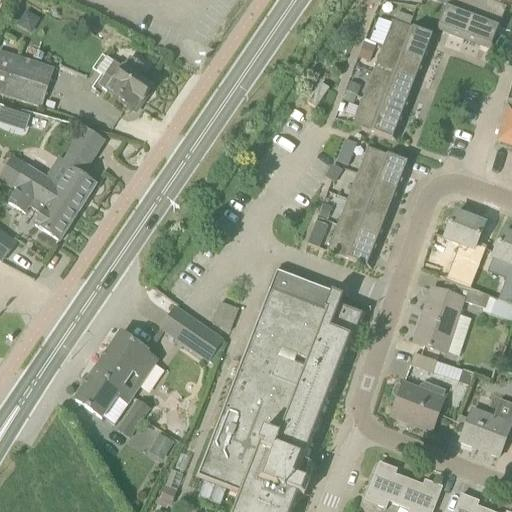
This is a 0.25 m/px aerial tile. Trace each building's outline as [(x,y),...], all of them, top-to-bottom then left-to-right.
[(449,0),(439,29),(438,31),(464,41),(479,0),(449,0)] [(480,0),(479,0),(464,41),(490,51),(506,10),(480,0)] [(22,11),(15,26),(31,33),(38,19),(22,11)] [(394,23),(409,29),(413,20),(398,14),(394,23)] [(383,49),(425,65),(435,39),(409,29),(394,23),(393,23),(383,49)] [(365,42),(358,60),(369,64),(376,46),(365,42)] [(415,90),(418,81),(425,65),(383,49),(373,75),(415,91),(415,90)] [(56,71),(16,57),(0,52),(0,96),(41,111),(56,71)] [(97,74),(104,79),(98,89),(128,109),(130,106),(135,109),(139,102),(143,105),(152,90),(114,65),(106,60),(97,74)] [(404,117),(414,92),(415,91),(373,75),(363,101),(404,117)] [(307,105),(316,111),(329,91),(321,85),(307,105)] [(353,127),(392,142),(394,143),(404,117),(363,101),(353,127)] [(0,114),(0,125),(6,128),(11,113),(2,110),(0,114)] [(511,111),(508,110),(499,143),(511,146),(511,111)] [(358,176),(399,192),(410,166),(368,150),(358,176)] [(352,157),(340,153),(337,163),(349,167),(352,157)] [(1,182),(14,190),(20,179),(77,216),(95,188),(70,172),(59,189),(14,161),(8,171),(6,169),(0,178),(2,179),(1,182)] [(348,202),(389,218),(390,218),(393,208),(399,192),(358,176),(348,202)] [(20,179),(14,190),(17,192),(8,205),(25,216),(34,202),(45,210),(34,227),(60,243),(77,216),(20,179)] [(389,219),(389,218),(348,202),(338,228),(379,244),(385,228),(389,219)] [(456,264),(449,282),(470,291),(479,268),(469,263),(473,253),(474,254),(484,228),(455,216),(444,242),(463,249),(457,264),(456,264)] [(328,254),(366,269),(369,270),(379,244),(338,228),(328,254)] [(0,263),(5,266),(13,255),(20,246),(0,231),(0,263)] [(511,238),(503,235),(493,261),(495,262),(491,274),(507,280),(498,302),(511,307),(511,238)] [(292,511),(298,497),(304,499),(309,486),(307,485),(312,471),(302,467),(349,346),(352,347),(363,318),(339,309),(344,298),(332,293),(331,298),(326,296),(328,292),(276,272),(196,479),(241,496),(234,511),(292,511)] [(414,346),(442,355),(444,356),(462,303),(485,311),(490,298),(470,291),(449,282),(446,281),(442,295),(432,292),(422,322),(424,322),(416,345),(414,345),(414,346)] [(485,312),(511,323),(511,308),(490,300),(485,312)] [(231,333),(239,312),(221,305),(213,326),(231,333)] [(175,312),(164,328),(163,329),(210,362),(222,344),(208,334),(175,312)] [(133,399),(139,389),(157,364),(146,356),(147,354),(121,336),(96,373),(133,399)] [(410,369),(429,375),(433,376),(437,364),(414,356),(410,369)] [(463,372),(459,385),(470,389),(474,376),(463,372)] [(133,399),(96,373),(75,403),(102,421),(117,399),(128,406),(133,399)] [(394,398),(398,400),(391,419),(432,435),(445,400),(443,399),(446,393),(426,385),(420,387),(418,392),(403,386),(402,389),(398,388),(395,389),(393,395),(394,398)] [(150,410),(139,403),(130,416),(141,423),(150,410)] [(472,411),(459,446),(498,460),(510,431),(511,426),(472,411)] [(158,435),(149,454),(163,461),(172,442),(158,435)] [(379,465),(365,503),(385,511),(388,504),(399,509),(409,483),(395,477),(397,472),(379,465)] [(423,488),(409,483),(399,509),(407,511),(433,511),(442,490),(425,483),(423,488)] [(171,509),(176,495),(164,490),(159,504),(171,509)] [(479,504),(461,497),(455,511),(484,511),(477,509),(479,504)]
